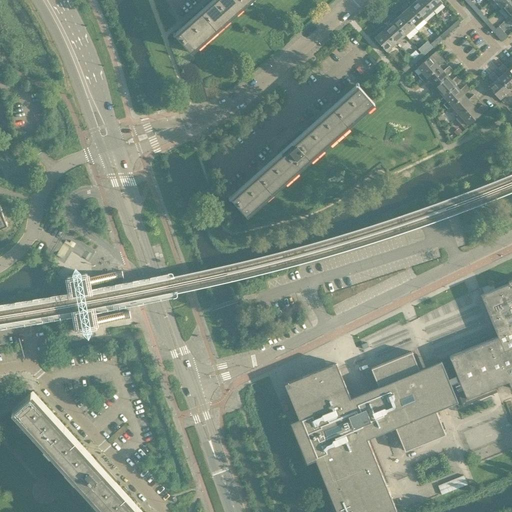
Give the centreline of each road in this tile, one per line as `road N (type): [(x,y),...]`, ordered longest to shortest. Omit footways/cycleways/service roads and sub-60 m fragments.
road 1 (residential): [(250,361),(511,237)]
road 2 (tertiary): [(101,150),(184,385)]
road 3 (tertiary): [(191,375),(117,154)]
road 4 (residential): [(164,511),(31,365),(0,370)]
road 5 (unclassified): [(0,264),(32,231),(54,171),(101,150)]
